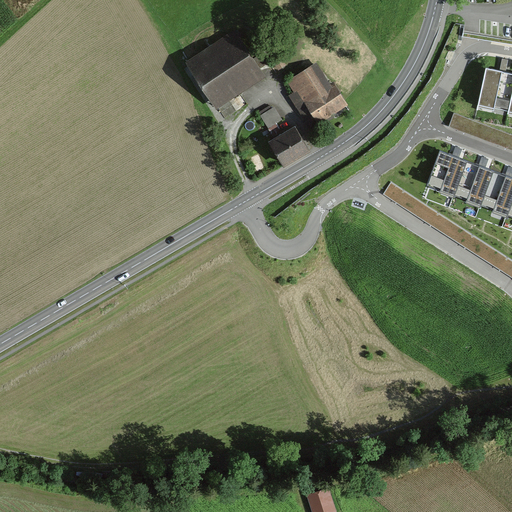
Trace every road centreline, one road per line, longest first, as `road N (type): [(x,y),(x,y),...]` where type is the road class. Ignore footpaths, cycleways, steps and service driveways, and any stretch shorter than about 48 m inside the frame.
road 1 (track): [(299,452),(111,469),(0,451)]
road 2 (primary): [(435,5),(412,67),(374,118),(244,201)]
road 3 (primary): [(244,201),(0,342)]
road 4 (residential): [(356,184),(511,289)]
road 5 (residential): [(356,184),(321,208),(301,244),(284,249),(269,242),(244,201)]
road 6 (unknown): [(273,81),(232,133),(244,201)]
road 7 (residential): [(511,50),(468,53),(423,125)]
